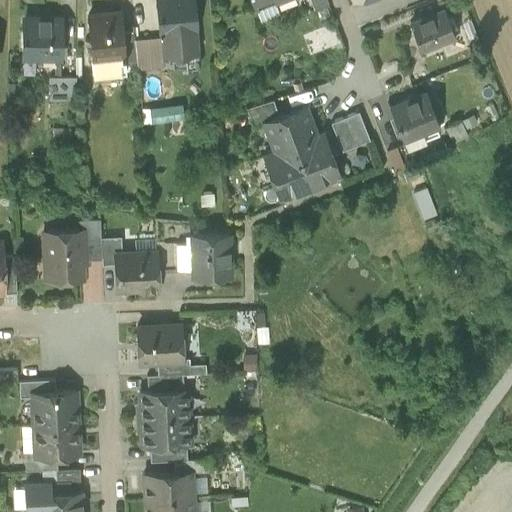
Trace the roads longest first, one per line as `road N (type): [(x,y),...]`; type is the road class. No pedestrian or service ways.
road 1 (residential): [(0,313),(107,309),(111,511)]
road 2 (track): [(511,373),(415,511)]
